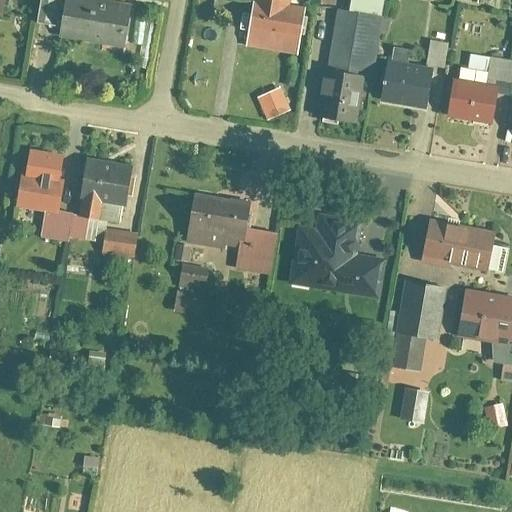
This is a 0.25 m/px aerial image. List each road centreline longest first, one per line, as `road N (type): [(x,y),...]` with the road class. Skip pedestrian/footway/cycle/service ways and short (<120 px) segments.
road 1 (residential): [(511,181),(160,123)]
road 2 (residential): [(160,123),(0,96)]
road 3 (residential): [(181,0),(160,123)]
